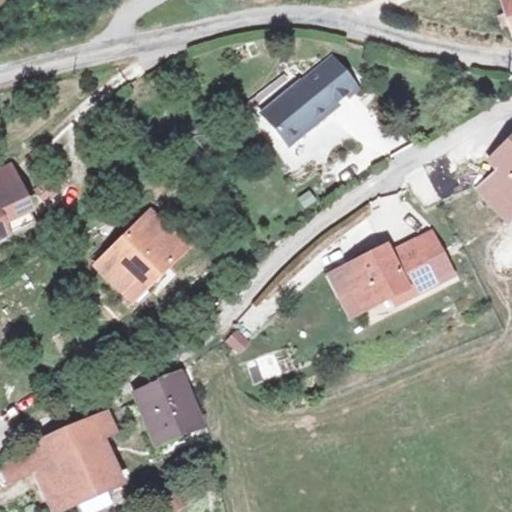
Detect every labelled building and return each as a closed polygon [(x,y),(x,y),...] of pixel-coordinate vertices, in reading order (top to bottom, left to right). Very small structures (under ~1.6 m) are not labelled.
[(511,0),(491,0),(499,15),(491,19),(498,33),(506,30),(511,41),(511,0)] [(293,91),(255,126),(285,158),(322,125),(319,121),(343,99),(320,73),(296,95),(293,91)] [(511,225),(511,136),(471,177),(483,189),(466,207),(499,239),(511,225)] [(23,177),(0,185),(0,250),(13,246),(6,225),(36,214),(23,177)] [(71,190),(49,204),(56,215),(78,200),(71,190)] [(6,225),(13,246),(44,235),(36,214),(6,225)] [(150,219),(91,275),(132,315),(158,291),(153,285),(186,254),(150,219)] [(367,253),(321,278),(344,321),(389,298),(393,305),(434,283),(410,239),(371,259),(367,253)] [(250,338),(276,310),(260,296),(235,325),(250,338)] [(238,328),(222,339),(234,355),(250,344),(238,328)] [(279,373),(292,371),(288,348),(275,351),(279,373)] [(172,375),(127,397),(153,455),(195,435),(172,375)] [(52,433),(11,455),(25,476),(48,511),(79,511),(123,484),(103,449),(113,443),(94,413),(52,433)] [(0,493),(25,476),(11,455),(1,461),(0,462),(0,493)]
